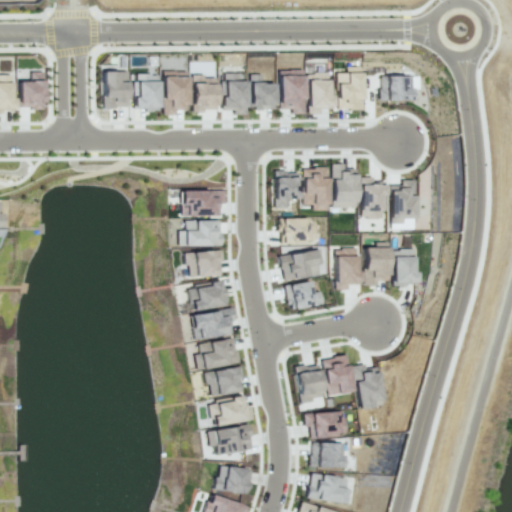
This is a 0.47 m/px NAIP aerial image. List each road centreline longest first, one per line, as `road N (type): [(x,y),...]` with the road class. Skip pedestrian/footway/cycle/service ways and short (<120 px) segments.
road 1 (tertiary): [(465,57),(476,162),(471,260),(395,511)]
road 2 (residential): [(247,140),(247,243),(276,434),(265,511)]
road 3 (tertiary): [(69,33),(429,27)]
road 4 (residential): [(70,142),(247,140)]
road 5 (tertiary): [(465,57),(486,28),(479,11),(454,0),(437,8),(429,34),(438,50),(465,57)]
road 6 (residential): [(247,140),(395,138)]
